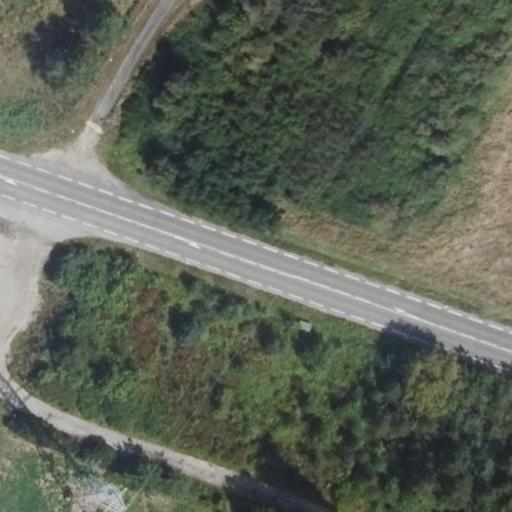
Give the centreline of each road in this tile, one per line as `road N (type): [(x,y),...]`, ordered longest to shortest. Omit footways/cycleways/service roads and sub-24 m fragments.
road 1 (primary): [(511,350),(0,178)]
road 2 (track): [(0,379),(56,411),(294,511)]
